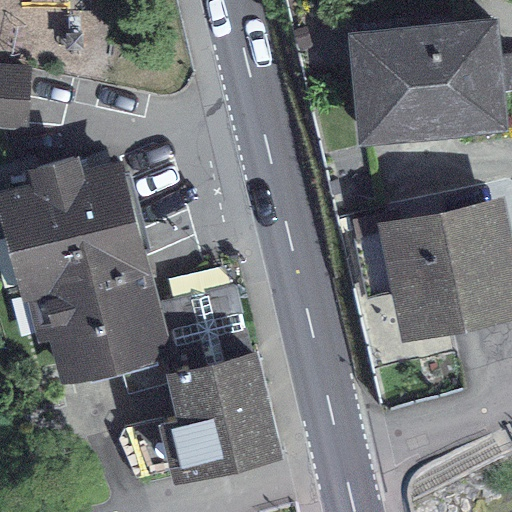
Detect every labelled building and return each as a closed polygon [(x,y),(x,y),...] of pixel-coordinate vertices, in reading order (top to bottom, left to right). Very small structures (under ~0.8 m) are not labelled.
[(507,125),(499,29),(359,40),(367,137),(507,125)] [(29,66),(0,65),(0,125),(28,126),(29,66)] [(32,298),(52,293),(141,267),(116,171),(82,179),(79,168),(32,180),(35,191),(6,199),(32,298)] [(511,236),(504,198),(385,224),(409,335),(511,312),(511,236)] [(141,267),(52,293),(76,384),(165,361),(141,267)] [(170,379),(192,466),(277,444),(255,357),(170,379)]
